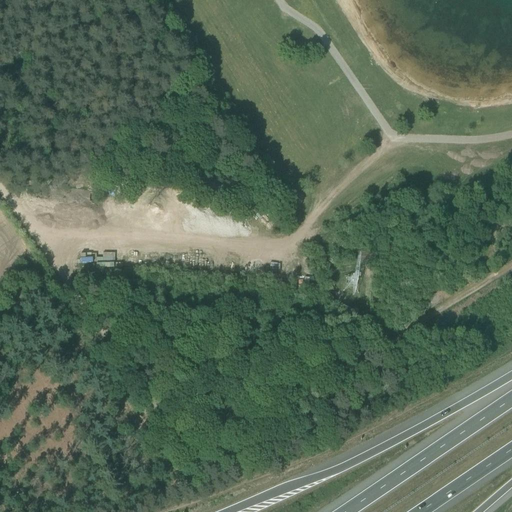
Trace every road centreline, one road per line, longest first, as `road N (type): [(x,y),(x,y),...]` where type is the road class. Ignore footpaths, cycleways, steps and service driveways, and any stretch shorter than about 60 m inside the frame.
road 1 (motorway): [(511,377),(336,470),(225,511)]
road 2 (track): [(0,187),(183,441)]
road 3 (motorway): [(511,399),(346,511)]
